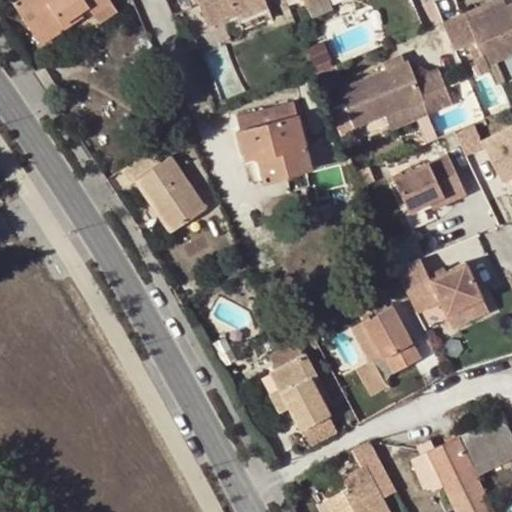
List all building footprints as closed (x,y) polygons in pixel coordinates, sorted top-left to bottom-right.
[(90,9),(95,17),(114,5),(110,0),(16,0),(13,2),(41,44),(83,15),(82,13),(90,9)] [(265,0),(195,0),(207,25),(265,0)] [(511,51),(511,1),(466,20),(480,54),(472,57),(478,72),(487,68),(485,63),(511,51)] [(114,5),(95,17),(100,23),(118,12),(114,5)] [(383,65),(402,58),(400,51),(381,59),(383,65)] [(450,100),(436,65),(412,74),(405,57),(402,58),(383,65),(336,85),(351,123),(420,96),(425,110),(450,100)] [(334,61),(315,68),(320,83),(340,75),(334,61)] [(237,115),(240,130),(298,115),(294,101),(237,115)] [(298,115),(240,130),(237,132),(242,153),(245,153),(257,149),(260,159),(266,181),(288,174),(286,166),(309,159),(298,115)] [(511,169),(511,120),(481,134),(497,175),(511,169)] [(257,149),(245,153),(248,162),(260,159),(257,149)] [(152,151),(123,169),(132,183),(136,180),(171,233),(205,210),(169,157),(160,163),(152,151)] [(467,192),(449,152),(395,177),(409,210),(430,201),(443,194),(446,201),(467,192)] [(312,168),(309,159),(286,166),(288,174),(312,168)] [(443,194),(430,201),(433,207),(446,201),(443,194)] [(418,256),(393,266),(400,279),(414,308),(437,297),(428,277),(418,256)] [(463,260),(428,277),(437,297),(444,313),(480,297),(463,260)] [(409,345),(413,344),(394,306),(390,307),(409,345)] [(395,373),(414,363),(405,348),(409,345),(390,307),(364,322),(382,355),(384,359),(387,358),(395,373)] [(382,355),(364,322),(354,327),(372,359),(382,355)] [(274,369),(304,354),(297,342),(268,358),(274,369)] [(409,345),(418,361),(421,359),(413,344),(409,345)] [(414,363),(418,361),(409,345),(405,348),(414,363)] [(304,429),(328,416),(330,414),(319,394),(309,378),(316,375),(304,354),(274,369),(268,372),(289,411),(301,431),(304,429)] [(386,386),(372,359),(358,368),(371,395),(386,386)] [(289,411),(268,372),(260,377),(280,415),(289,411)] [(325,390),(316,375),(309,378),(319,394),(325,390)] [(425,452),(418,456),(435,489),(445,484),(458,511),(495,511),(477,474),(511,456),(511,429),(504,413),(440,444),(437,439),(428,443),(425,452)] [(304,429),(313,446),(337,433),(328,416),(304,429)] [(369,439),(354,447),(363,462),(342,475),(348,486),(326,498),(334,511),(392,511),(386,500),(398,493),(369,439)] [(334,511),(326,498),(317,503),(322,511),(334,511)]
